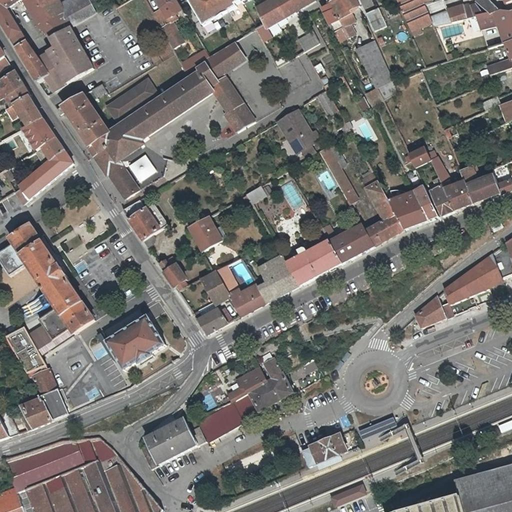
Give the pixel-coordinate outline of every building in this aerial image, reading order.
[(10,9),(23,0),(0,0),(0,17),(19,50),(30,43),(10,9)] [(95,68),(72,26),(66,15),(52,22),(39,0),(35,0),(28,4),(42,30),(53,39),(54,40),(56,38),(61,48),(59,49),(41,59),(52,76),(71,65),(79,78),(95,68)] [(72,26),(84,19),(78,9),(72,11),(67,3),(64,5),(61,0),(39,0),(52,22),(66,15),(72,26)] [(71,0),(67,3),(72,11),(78,9),(84,19),(98,11),(105,10),(98,0),(71,0)] [(184,8),(179,0),(175,0),(162,7),(162,8),(167,18),(166,20),(168,24),(163,27),(175,48),(187,42),(175,20),(180,18),(177,12),(184,8)] [(190,0),(205,26),(212,22),(211,19),(213,18),(204,0),(190,0)] [(234,9),(229,0),(204,0),(213,18),(216,16),(218,18),(223,15),(222,13),(230,8),(231,11),(234,9)] [(249,0),(229,0),(234,9),(239,7),(237,4),(244,0),(249,0),(250,0),(249,0)] [(267,24),(269,29),(303,9),(317,1),(316,0),(276,0),(260,9),(267,24)] [(341,21),(344,19),(352,15),(350,12),(360,7),(357,0),(340,0),(332,5),(341,21)] [(426,6),(435,3),(433,0),(399,0),(413,31),(434,24),(426,6)] [(435,26),(453,22),(448,10),(446,5),(444,0),(442,0),(435,3),(426,6),(434,24),(435,26)] [(484,0),(478,3),(490,15),(498,15),(504,13),(490,0),(484,0)] [(471,4),(476,18),(479,17),(484,16),(477,5),(474,3),(471,4)] [(465,5),(469,19),(476,18),(471,4),(465,5)] [(324,8),(337,33),(345,29),(341,21),(332,5),(331,5),(324,8)] [(448,10),(453,22),(469,19),(465,5),(448,10)] [(380,7),(367,13),(375,30),(387,24),(380,7)] [(162,8),(154,12),(159,20),(163,26),(163,27),(168,24),(166,20),(167,18),(162,8)] [(511,14),(504,13),(498,15),(501,25),(506,45),(511,43),(511,14)] [(484,29),(501,25),(498,15),(490,15),(484,16),(479,17),(484,29)] [(350,38),(345,29),(337,33),(342,42),(350,38)] [(314,33),(299,41),(306,54),(321,46),(314,33)] [(206,60),(209,64),(213,72),(221,68),(225,75),(248,61),(236,42),(227,47),(212,56),(206,60)] [(48,79),(52,76),(41,59),(30,43),(19,50),(40,83),(48,79)] [(358,53),(378,89),(379,88),(385,100),(400,92),(395,82),(382,54),(377,43),(358,53)] [(208,48),(183,63),(188,71),(206,60),(212,56),(208,48)] [(456,60),(453,53),(447,55),(450,62),(456,60)] [(493,75),(511,68),(511,60),(481,71),(485,82),(481,83),(480,81),(467,86),(470,93),(496,82),(493,75)] [(215,92),(228,113),(231,118),(229,119),(238,133),(255,122),(225,75),(221,68),(213,72),(209,64),(201,69),(203,73),(145,111),(141,114),(112,133),(92,146),(90,147),(108,175),(110,173),(127,198),(140,190),(121,160),(146,144),(143,139),(215,92)] [(48,79),(55,92),(79,78),(71,65),(52,76),(48,79)] [(0,102),(10,97),(26,88),(17,73),(7,81),(0,85),(0,102)] [(138,110),(141,114),(145,111),(143,107),(161,95),(151,80),(110,107),(120,122),(138,110)] [(108,92),(104,84),(94,90),(98,98),(108,92)] [(9,108),(11,111),(32,99),(33,99),(26,88),(10,97),(14,106),(9,108)] [(374,105),(385,100),(379,88),(378,89),(370,93),(370,97),(374,105)] [(331,115),(340,111),(328,90),(320,95),(331,115)] [(68,112),(92,146),(112,133),(85,95),(65,107),(68,112)] [(365,97),(358,100),(365,113),(372,109),(365,97)] [(489,112),(501,107),(504,106),(502,102),(500,97),(485,103),(489,112)] [(21,133),(25,131),(45,120),(32,99),(11,111),(7,113),(13,122),(22,116),(27,125),(19,130),(21,133)] [(508,125),(511,123),(511,102),(504,106),(501,107),(508,125)] [(62,115),(68,112),(65,107),(59,111),(62,115)] [(294,137),(303,152),(318,143),(313,135),(299,112),(280,123),(289,139),(294,137)] [(25,131),(38,151),(57,138),(45,120),(25,131)] [(451,139),(460,135),(457,126),(447,130),(451,139)] [(319,131),(313,135),(318,143),(323,140),(319,131)] [(299,154),(303,152),(294,137),(289,139),(299,154)] [(45,167),(65,151),(57,138),(38,151),(36,153),(45,167)] [(351,204),(359,199),(337,160),(342,157),(334,143),(321,151),(351,204)] [(447,190),(455,187),(448,173),(433,146),(428,148),(434,160),(438,169),(447,190)] [(417,167),(434,160),(428,148),(428,147),(411,154),(417,167)] [(75,164),(65,151),(45,167),(20,187),(21,189),(16,193),(25,205),(72,166),(75,164)] [(417,192),(431,220),(441,217),(436,206),(418,168),(415,170),(423,188),(417,192)] [(464,172),(468,182),(477,177),(473,168),(464,172)] [(440,205),(436,206),(441,217),(444,215),(445,217),(457,212),(447,190),(438,169),(431,172),(436,181),(440,188),(437,189),(437,188),(436,188),(434,185),(432,186),(440,205)] [(468,182),(477,205),(511,191),(511,181),(500,186),(493,170),(477,177),(468,182)] [(12,181),(7,172),(2,175),(7,184),(12,181)] [(365,178),(371,188),(380,183),(379,181),(375,173),(365,178)] [(269,181),(247,194),(253,203),(256,208),(270,200),(270,199),(277,194),(269,181)] [(468,182),(455,187),(447,190),(457,212),(477,205),(468,182)] [(392,202),(380,183),(371,188),(369,189),(379,207),(381,206),(386,216),(384,217),(383,220),(384,222),(368,232),(376,247),(407,229),(392,202)] [(417,192),(392,202),(407,229),(431,220),(417,192)] [(246,207),(253,203),(247,194),(240,198),(246,207)] [(149,247),(155,243),(156,239),(154,235),(170,225),(156,204),(148,209),(141,199),(124,210),(149,247)] [(323,228),(331,240),(344,264),(376,247),(368,232),(355,211),(352,213),(360,227),(335,239),(328,225),(325,221),(321,223),(321,224),(323,228)] [(213,219),(191,231),(205,257),(227,244),(213,219)] [(73,336),(78,333),(94,323),(95,322),(67,279),(69,278),(61,267),(60,268),(32,225),(30,227),(9,241),(12,245),(0,253),(0,265),(8,278),(26,266),(55,310),(37,322),(51,342),(69,331),(72,337),(73,336)] [(58,240),(71,264),(88,254),(75,230),(58,240)] [(296,257),(287,262),(302,286),(344,264),(331,240),(297,259),(296,257)] [(495,255),(448,293),(455,310),(509,288),(495,255)] [(261,269),(271,284),(280,298),(302,286),(287,262),(285,257),(273,264),(272,263),(261,269)] [(189,286),(186,281),(188,280),(180,267),(174,271),(167,261),(161,265),(179,291),(189,286)] [(217,271),(218,272),(224,283),(232,298),(233,299),(243,318),(270,303),(262,289),(259,284),(239,295),(230,280),(232,279),(230,276),(225,267),(217,271)] [(224,283),(218,272),(214,274),(203,280),(202,280),(210,294),(212,293),(217,302),(219,305),(232,298),(224,283)] [(280,298),(271,284),(262,289),(270,303),(280,298)] [(450,322),(445,307),(440,296),(418,316),(425,332),(450,322)] [(219,305),(217,302),(199,310),(200,312),(195,315),(209,336),(230,324),(220,310),(219,310),(217,306),(219,305)] [(451,305),(445,307),(450,322),(457,318),(451,305)] [(149,318),(107,344),(126,373),(139,364),(141,367),(155,358),(153,355),(167,347),(149,318)] [(96,327),(94,323),(78,333),(81,338),(96,327)] [(24,372),(30,369),(8,330),(1,334),(20,365),(24,372)] [(200,416),(212,442),(246,423),(245,421),(278,404),(299,393),(287,371),(286,372),(276,358),(265,364),(274,379),(271,381),(270,379),(261,367),(238,380),(242,387),(229,394),(234,403),(200,416)] [(315,362),(294,372),(298,381),(319,370),(315,362)] [(33,368),(30,369),(24,372),(29,380),(32,378),(37,376),(33,368)] [(37,376),(32,378),(42,399),(57,392),(48,372),(37,376)] [(58,392),(57,392),(42,399),(41,400),(54,422),(70,416),(58,392)] [(33,431),(54,422),(41,400),(27,406),(29,409),(23,412),(19,415),(30,432),(33,431)] [(0,441),(11,438),(4,424),(0,417),(0,441)] [(393,417),(358,432),(362,441),(398,426),(393,417)] [(13,420),(4,424),(11,438),(21,435),(13,420)] [(154,470),(210,442),(202,426),(194,430),(188,420),(150,439),(152,444),(143,449),(154,470)] [(511,423),(500,428),(504,437),(511,433),(511,423)] [(349,442),(345,433),(313,446),(314,449),(304,453),(311,469),(320,466),(353,452),(349,442)] [(0,511),(164,511),(165,510),(114,450),(99,439),(62,443),(5,462),(11,490),(0,494),(0,511)] [(353,452),(320,466),(322,471),(354,457),(353,452)] [(511,511),(511,468),(460,483),(464,497),(409,511),(511,511)] [(365,485),(333,498),(334,501),(337,508),(369,495),(368,492),(365,485)]
